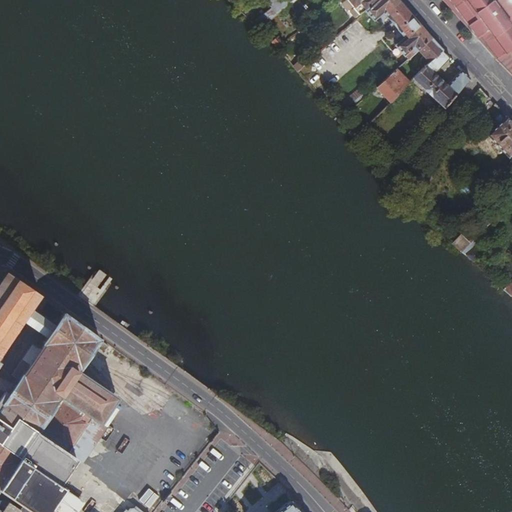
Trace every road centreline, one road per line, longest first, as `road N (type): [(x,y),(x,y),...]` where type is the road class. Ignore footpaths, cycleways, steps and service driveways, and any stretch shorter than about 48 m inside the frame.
road 1 (secondary): [(303,490),(222,413),(0,256)]
road 2 (unclassified): [(481,74),(394,180)]
